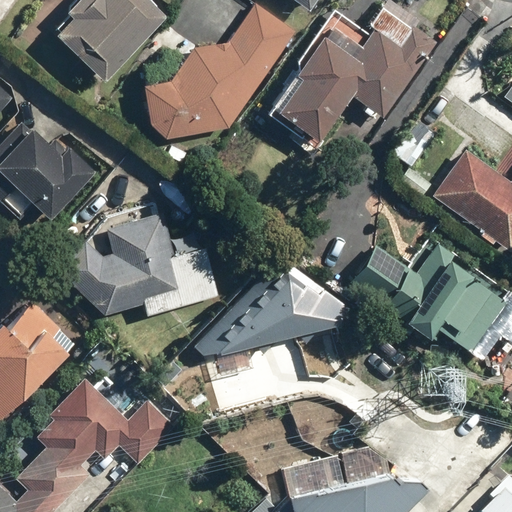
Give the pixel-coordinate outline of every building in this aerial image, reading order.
[(21,0),(0,0),(0,23),(4,26),(21,0)] [(71,0),(65,7),(69,10),(52,28),(104,76),(164,12),(151,0),(71,0)] [(329,26),(322,21),(296,58),(300,61),(266,109),(298,131),(291,140),(312,154),(354,94),(385,116),(439,39),(416,22),(419,18),(393,0),(382,0),(367,21),(376,27),(371,34),(339,11),(329,26)] [(230,125),(295,30),(253,2),(230,38),(192,43),(171,76),(144,80),(149,121),(160,131),(167,134),(230,125)] [(511,79),(501,95),(511,103),(511,79)] [(0,99),(9,88),(0,80),(0,99)] [(29,122),(22,116),(0,139),(0,198),(1,199),(4,196),(21,212),(31,202),(47,218),(97,166),(69,138),(62,146),(33,118),(29,122)] [(394,151),(412,164),(435,132),(417,119),(394,151)] [(511,249),(511,247),(511,144),(496,169),(462,146),(429,193),(511,249)] [(431,182),(409,164),(398,178),(419,196),(431,182)] [(59,264),(102,310),(144,301),(146,314),(220,295),(209,243),(173,251),(164,209),(105,224),(111,249),(100,251),(85,233),(59,264)] [(511,308),(511,293),(432,236),(410,266),(375,241),(347,280),(403,320),(406,316),(438,338),(444,329),(479,354),(511,308)] [(0,418),(0,419),(74,341),(30,300),(9,322),(3,317),(0,320),(0,418)] [(17,495),(0,478),(0,511),(52,511),(91,472),(81,462),(95,448),(105,458),(119,444),(138,463),(175,425),(148,397),(127,418),(83,375),(51,408),(54,411),(37,428),(47,439),(16,471),(29,483),(17,495)] [(472,431),(459,448),(491,472),(504,455),(472,431)] [(492,500),(480,511),(511,511),(511,478),(510,476),(489,498),(492,500)]
